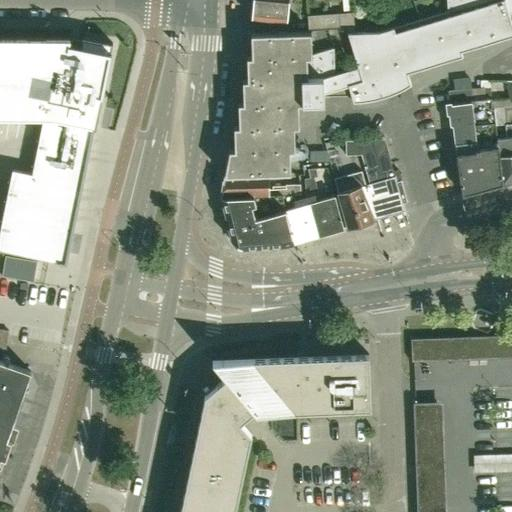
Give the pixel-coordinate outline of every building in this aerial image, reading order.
[(511,0),(446,0),(447,11),(378,32),(348,33),(360,66),(337,75),(334,49),(312,54),(311,31),(251,33),(252,56),(247,56),(247,79),(242,79),(243,102),(238,103),(239,126),(234,126),(234,149),(229,149),(224,176),(269,173),(291,172),(290,150),(295,150),(294,127),(299,126),(298,103),(324,103),(324,97),(351,96),(353,102),(359,101),(364,101),(370,100),(375,99),(380,98),(386,96),(391,94),(396,92),(401,90),(406,87),(411,84),(407,73),(462,56),(461,51),(511,35),(511,23),(509,14),(511,12),(511,0)] [(253,0),(251,17),(287,21),(288,0),(253,0)] [(340,28),(339,13),(308,16),(309,30),(340,28)] [(0,117),(43,118),(33,170),(32,173),(13,169),(0,230),(0,249),(66,264),(82,180),(94,126),(95,127),(113,42),(82,36),(80,46),(75,45),(69,44),(70,38),(0,37),(0,117)] [(450,104),(447,104),(450,125),(453,125),(456,154),(460,183),(462,192),(462,193),(502,182),(499,156),(498,146),(497,139),(496,127),(495,109),(492,109),(491,100),(490,87),(481,88),(475,88),(471,88),(454,90),(448,90),(450,104)] [(498,146),(499,156),(502,182),(511,179),(511,107),(504,108),(505,138),(497,139),(498,146)] [(346,155),(361,155),(375,152),(375,151),(387,148),(384,137),(371,140),(357,140),(357,141),(346,141),(346,155)] [(407,202),(401,180),(396,181),(387,148),(375,151),(375,152),(361,155),(369,185),(361,187),(375,219),(405,210),(403,203),(407,202)] [(311,175),(306,176),(307,193),(319,189),(315,175),(319,174),(317,166),(309,167),(311,175)] [(344,176),(333,179),(337,193),(347,227),(375,219),(361,187),(366,186),(361,171),(344,176)] [(224,176),(221,197),(254,197),(269,196),(269,173),(224,176)] [(293,195),(281,196),(285,210),(294,243),(315,236),(307,204),(295,207),(293,197),(293,195)] [(294,243),(285,210),(281,196),(269,196),(254,197),(265,246),(286,245),(294,243)] [(315,236),(343,228),(335,196),(307,204),(315,236)] [(221,197),(232,240),(242,247),(261,246),(265,246),(254,197),(221,197)] [(511,334),(411,339),(412,361),(511,356),(511,334)] [(256,411),(271,411),(371,407),(369,354),(212,359),(226,376),(204,394),(179,511),(235,511),(252,434),(242,421),(255,410),(256,411)] [(0,459),(1,457),(5,459),(11,440),(8,439),(31,371),(26,369),(0,360),(0,459)] [(437,427),(436,401),(414,402),(414,401),(413,401),(414,428),(437,427)] [(437,427),(414,428),(416,505),(440,504),(440,511),(446,511),(443,401),(436,401),(437,427)]
